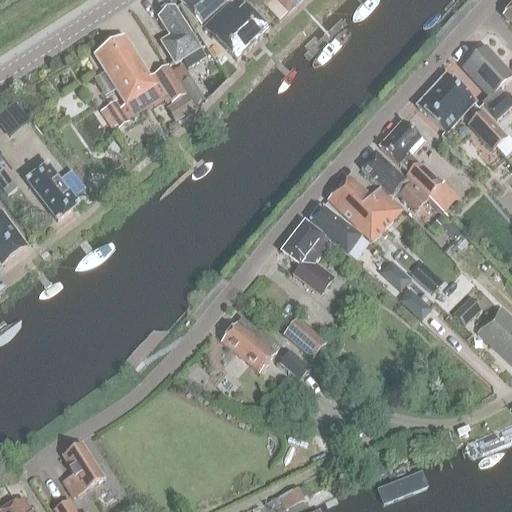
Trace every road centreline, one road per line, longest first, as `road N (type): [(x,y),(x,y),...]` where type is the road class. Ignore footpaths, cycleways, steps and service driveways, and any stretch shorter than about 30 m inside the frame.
road 1 (residential): [(482,12),(133,399),(20,477)]
road 2 (residential): [(322,408),(439,424),(511,399)]
road 3 (tertiary): [(0,74),(117,0)]
